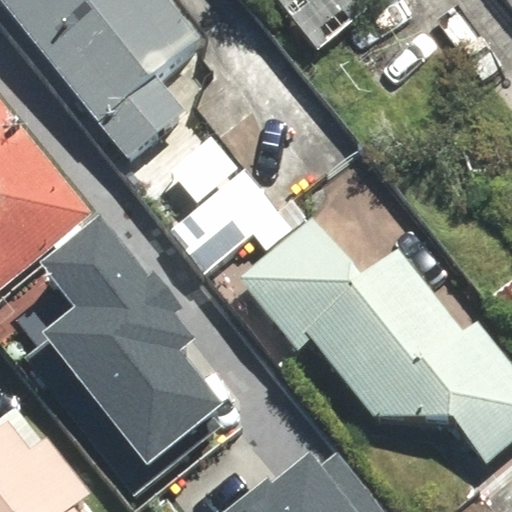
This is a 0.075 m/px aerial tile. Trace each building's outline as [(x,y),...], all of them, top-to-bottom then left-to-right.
[(0,0),(0,16),(127,170),(134,165),(148,182),(195,144),(181,127),(186,122),(156,85),(199,51),(157,0),(0,0)] [(247,0),(250,2),(252,0),(270,0),(318,57),(386,0),(247,0)] [(0,289),(91,214),(0,105),(0,289)] [(245,179),(174,237),(208,279),(256,240),(268,256),(293,236),(245,179)] [(179,311),(99,215),(43,261),(81,306),(44,337),(147,460),(217,402),(176,353),(192,340),(172,317),(179,311)] [(312,229),(239,288),(299,360),(311,350),(375,428),(452,432),(487,472),(511,451),(511,374),(477,332),(464,342),(397,261),(362,289),(312,229)] [(0,511),(82,511),(90,506),(48,454),(43,458),(16,424),(0,436),(0,511)] [(266,478),(225,511),(384,511),(327,443),(273,488),(266,478)]
